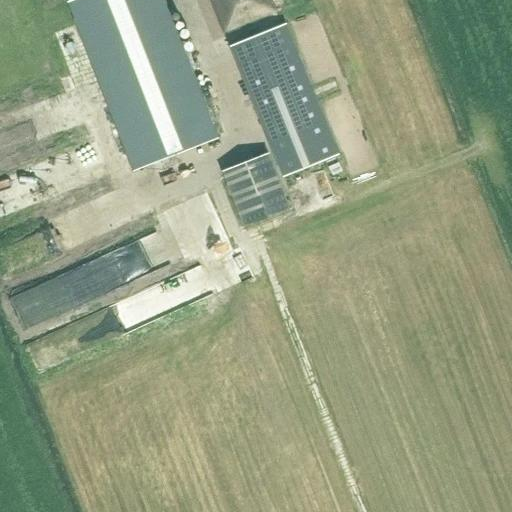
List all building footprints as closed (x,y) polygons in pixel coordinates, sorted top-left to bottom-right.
[(81,24),(138,169),(218,137),(164,0),(71,0),(72,0),(81,24)] [(210,0),(224,33),(274,13),(268,0),(210,0)] [(284,25),(227,48),(280,179),(336,157),(284,25)] [(289,210),(267,154),(222,173),(244,228),(289,210)] [(313,205),(331,198),(324,179),(289,191),(293,204),(311,198),(313,205)] [(165,234),(76,272),(88,300),(177,261),(165,234)]
